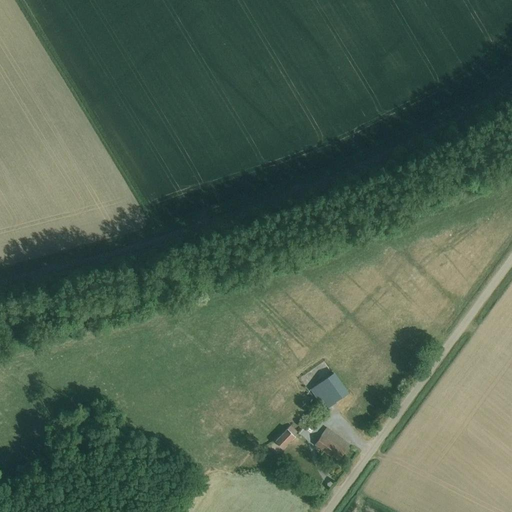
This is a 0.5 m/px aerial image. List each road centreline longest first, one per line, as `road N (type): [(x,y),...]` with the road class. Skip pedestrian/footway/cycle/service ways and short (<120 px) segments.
road 1 (track): [(0,276),(319,181),(434,126),(511,73)]
road 2 (unclassified): [(328,511),(511,262)]
